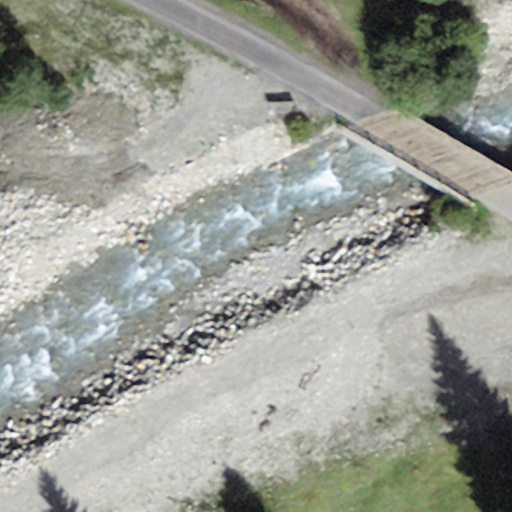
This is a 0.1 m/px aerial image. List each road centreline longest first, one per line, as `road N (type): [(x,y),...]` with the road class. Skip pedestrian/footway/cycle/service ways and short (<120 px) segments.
road 1 (unclassified): [(355,102),(170,0)]
road 2 (track): [(511,202),(355,102)]
